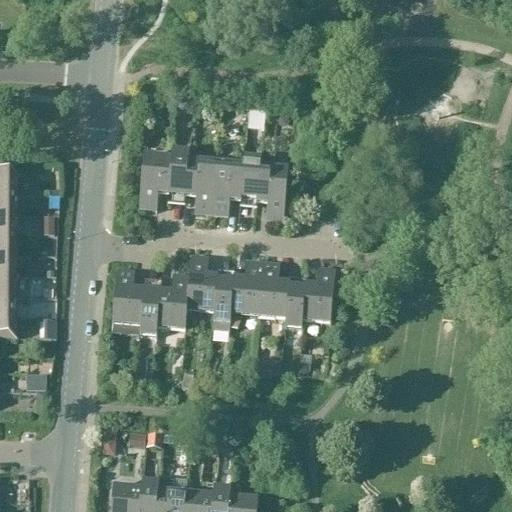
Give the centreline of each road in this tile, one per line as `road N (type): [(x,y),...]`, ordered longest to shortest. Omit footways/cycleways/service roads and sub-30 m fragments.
road 1 (residential): [(85,247),(158,254),(192,241),(348,257)]
road 2 (tertiary): [(66,456),(85,247)]
road 3 (tertiary): [(85,247),(99,79)]
